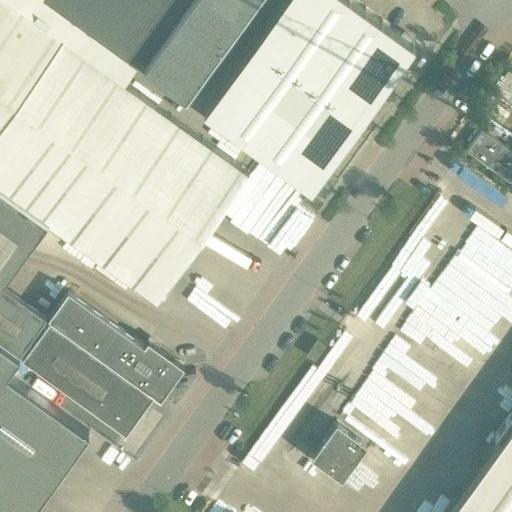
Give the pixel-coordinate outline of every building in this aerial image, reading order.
[(0,0),(0,224),(15,235),(0,256),(0,511),(26,511),(88,426),(6,367),(46,312),(1,284),(48,220),(156,297),(248,169),(123,80),(135,63),(126,57),(48,0),(0,0)] [(48,0),(126,57),(167,0),(48,0)] [(193,0),(143,69),(185,99),(256,0),(193,0)] [(414,42),(355,0),(281,0),(204,107),(312,185),(414,42)] [(511,150),(484,130),(468,151),(510,181),(511,178),(511,150)] [(302,198),(317,209),(324,200),(309,189),(302,198)] [(435,193),(358,305),(376,317),(452,205),(435,193)] [(442,424),(511,304),(511,250),(464,222),(376,371),(427,401),(421,411),(442,424)] [(430,260),(395,302),(405,309),(440,268),(430,260)] [(197,297),(191,305),(228,333),(249,305),(199,269),(185,288),(197,297)] [(64,295),(49,316),(160,396),(160,395),(157,393),(178,364),(156,348),(158,344),(157,344),(153,350),(73,293),(64,295)] [(343,370),(374,328),(355,313),(324,355),(343,370)] [(160,396),(49,316),(21,355),(124,429),(123,430),(124,431),(153,391),(160,396)] [(306,351),(315,357),(325,342),(317,336),(306,351)] [(283,407),(302,421),(334,376),(315,363),(283,407)] [(511,511),(511,409),(497,430),(502,434),(491,448),(494,465),(477,467),(480,484),(463,487),(465,504),(449,506),(444,511),(511,511)] [(366,441),(362,438),(336,419),(311,453),(341,475),(366,441)] [(309,498),(328,511),(332,511),(335,508),(340,511),(346,511),(361,492),(330,469),(309,498)]
